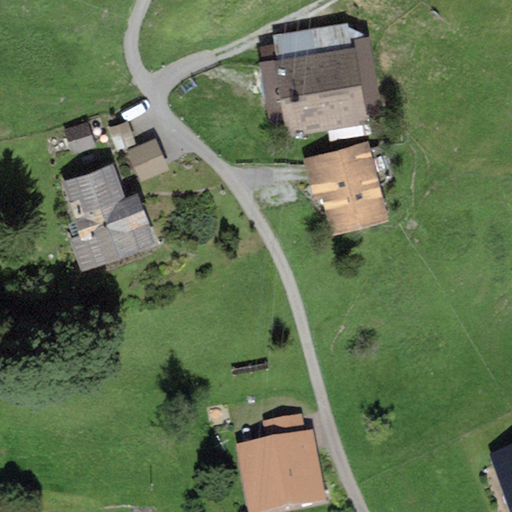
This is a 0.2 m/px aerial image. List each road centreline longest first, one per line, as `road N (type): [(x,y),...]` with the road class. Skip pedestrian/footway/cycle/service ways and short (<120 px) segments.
road 1 (residential): [(363,511),(333,441),(280,259),(226,173),(158,104)]
road 2 (track): [(158,104),(167,78),(333,0)]
